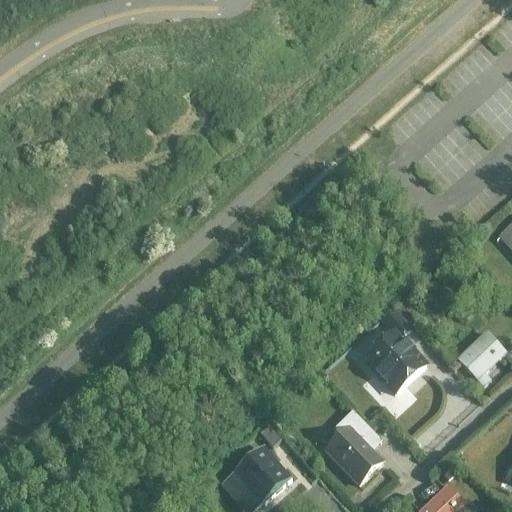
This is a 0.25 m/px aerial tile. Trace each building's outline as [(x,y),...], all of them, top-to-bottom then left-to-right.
[(410,335),(394,317),(383,327),(394,339),(364,366),(395,399),(426,370),(401,343),(410,335)] [(459,365),(484,392),(491,385),(485,378),(506,358),(488,338),(459,365)] [(381,448),(381,447),(352,417),(333,435),(341,443),(326,457),(360,490),(383,468),(371,456),(370,452),(369,450),(376,443),(381,448)] [(269,430),(260,439),(273,452),(281,444),(269,430)] [(233,482),(252,503),(254,500),(263,510),(292,484),(283,473),(279,476),(267,462),(252,476),(247,470),(233,482)] [(448,491),(426,511),(465,511),(467,511),(448,491)]
